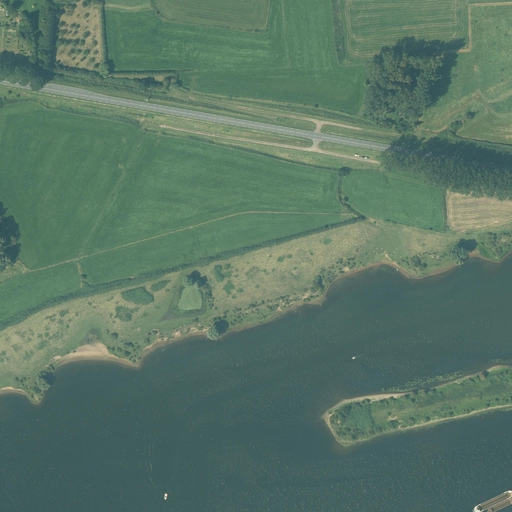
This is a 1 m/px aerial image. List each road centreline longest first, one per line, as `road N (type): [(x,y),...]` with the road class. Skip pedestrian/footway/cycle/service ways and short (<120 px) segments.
road 1 (primary): [(0,81),(511,170)]
road 2 (track): [(145,123),(307,150),(323,123),(414,140)]
road 3 (track): [(319,125),(190,98),(190,90)]
